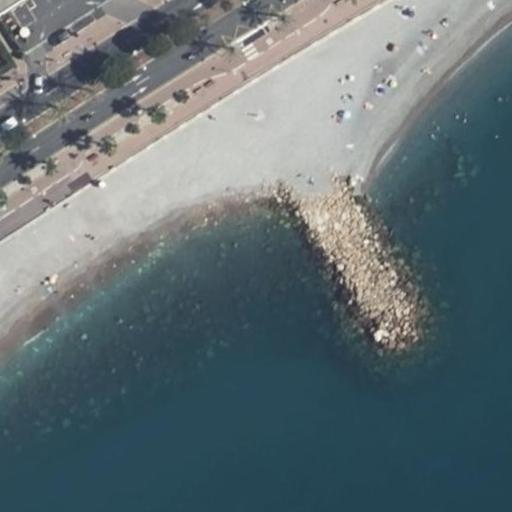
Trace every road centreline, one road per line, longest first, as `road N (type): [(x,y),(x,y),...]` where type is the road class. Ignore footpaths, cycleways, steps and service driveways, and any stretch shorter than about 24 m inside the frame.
road 1 (primary): [(0,174),(274,0)]
road 2 (primary): [(196,0),(0,124)]
